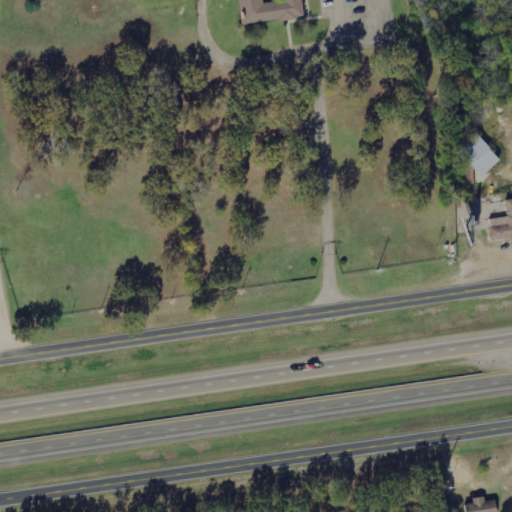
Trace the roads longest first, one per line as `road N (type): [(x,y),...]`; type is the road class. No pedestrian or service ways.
road 1 (motorway): [(0,448),(511,374)]
road 2 (motorway): [(511,332),(0,405)]
road 3 (tertiary): [(0,495),(511,422)]
road 4 (tertiary): [(0,352),(511,279)]
